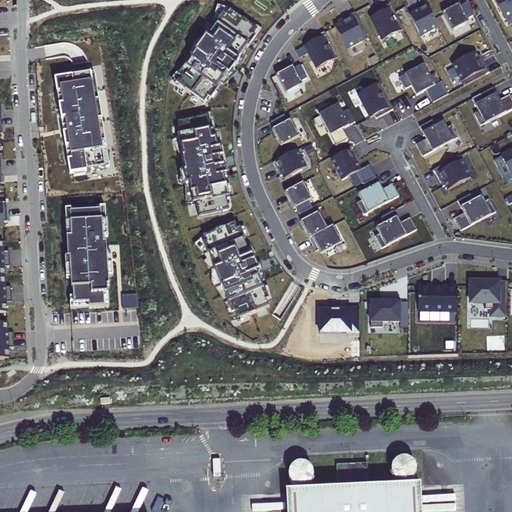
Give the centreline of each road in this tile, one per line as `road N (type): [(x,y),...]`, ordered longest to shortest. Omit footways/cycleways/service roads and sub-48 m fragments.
road 1 (tertiary): [(0,433),(69,421),(511,400)]
road 2 (residential): [(322,0),(281,36),(254,90),(247,141),(264,203),(293,259),(328,278),(353,278),(444,248)]
road 3 (residential): [(24,387),(43,352),(22,0)]
road 4 (residential): [(511,70),(386,135)]
road 5 (residential): [(386,135),(444,248)]
